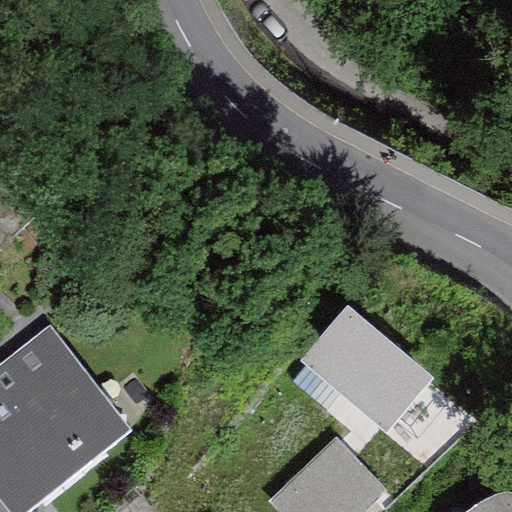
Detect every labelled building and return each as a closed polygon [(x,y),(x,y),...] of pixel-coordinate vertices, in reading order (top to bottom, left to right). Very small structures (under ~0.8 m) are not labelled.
[(0,255),(36,224),(0,183),(0,255)] [(432,384),(346,314),(300,369),(386,440),(432,384)] [(49,332),(0,368),(0,509),(2,511),(42,511),(129,440),(49,332)] [(336,441),(271,507),(275,511),(369,511),(387,497),(336,441)] [(511,511),(511,502),(490,504),(475,511),(511,511)]
